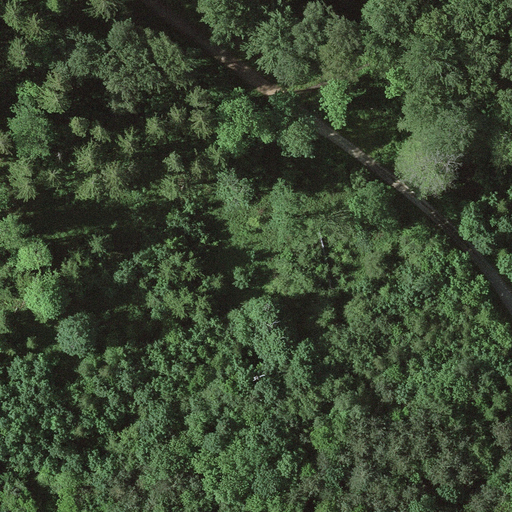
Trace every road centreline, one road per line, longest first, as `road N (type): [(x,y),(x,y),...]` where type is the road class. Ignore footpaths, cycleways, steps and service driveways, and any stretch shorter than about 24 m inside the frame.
road 1 (track): [(152,0),(405,184),(455,227),(511,297)]
road 2 (track): [(284,98),(397,39),(434,0)]
